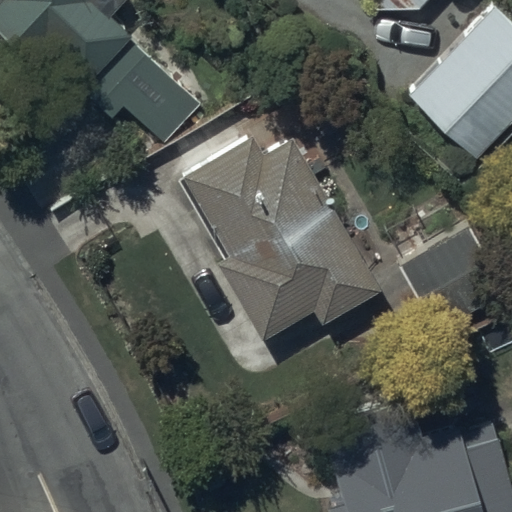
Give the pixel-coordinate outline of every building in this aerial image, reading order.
[(0,0),(0,27),(31,57),(40,47),(114,116),(124,106),(167,146),(210,101),(118,15),(132,0),(0,0)] [(511,120),(511,23),(493,5),(409,93),(476,157),(511,120)] [(291,137),(264,152),(256,138),(186,178),(231,258),(219,266),(261,340),(315,309),(324,323),(379,292),(291,137)] [(472,223),(401,265),(440,330),(511,288),(472,223)] [(511,511),(511,480),(494,414),(424,433),(415,399),(319,426),(343,511),(511,511)]
